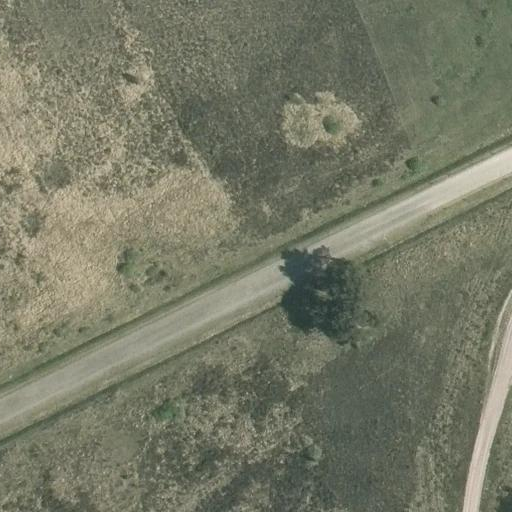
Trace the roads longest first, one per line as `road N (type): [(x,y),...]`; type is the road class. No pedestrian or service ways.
road 1 (track): [(0,412),(511,160)]
road 2 (track): [(470,511),(511,331)]
